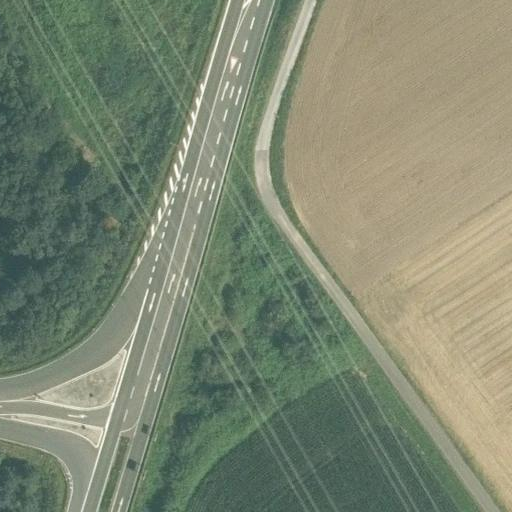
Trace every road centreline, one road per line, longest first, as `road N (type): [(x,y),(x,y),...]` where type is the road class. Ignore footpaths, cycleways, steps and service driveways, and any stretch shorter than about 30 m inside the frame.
road 1 (track): [(496,511),(354,322),(262,181),(268,120),(310,0)]
road 2 (secondary): [(196,224),(118,334),(70,369),(0,388)]
road 3 (primary): [(196,224),(257,0)]
road 4 (primary): [(135,445),(196,224)]
road 5 (secondary): [(0,412),(135,445)]
